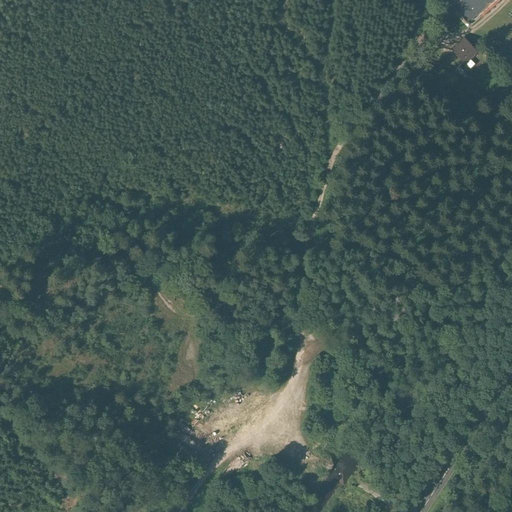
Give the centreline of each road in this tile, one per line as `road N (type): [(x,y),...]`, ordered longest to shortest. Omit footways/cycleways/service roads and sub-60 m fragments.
road 1 (track): [(430,0),(402,66),(332,156),(305,255),(294,374),(282,404),(243,428)]
road 2 (track): [(305,255),(199,319),(169,306),(128,258),(74,258),(48,269),(0,262)]
